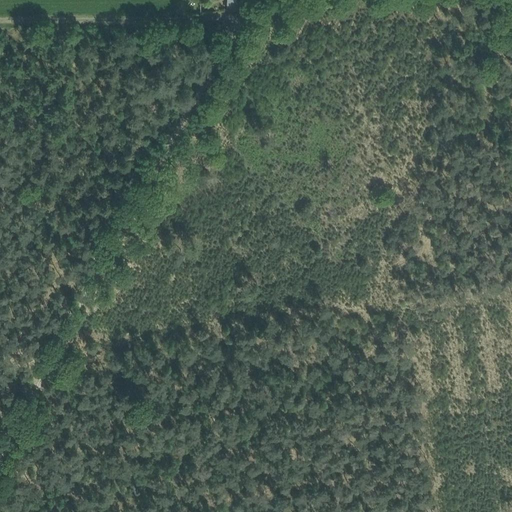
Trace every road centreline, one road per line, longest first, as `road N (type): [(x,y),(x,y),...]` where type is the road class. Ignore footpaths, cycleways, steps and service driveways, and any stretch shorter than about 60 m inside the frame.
road 1 (track): [(0,449),(238,24)]
road 2 (track): [(238,24),(0,21)]
